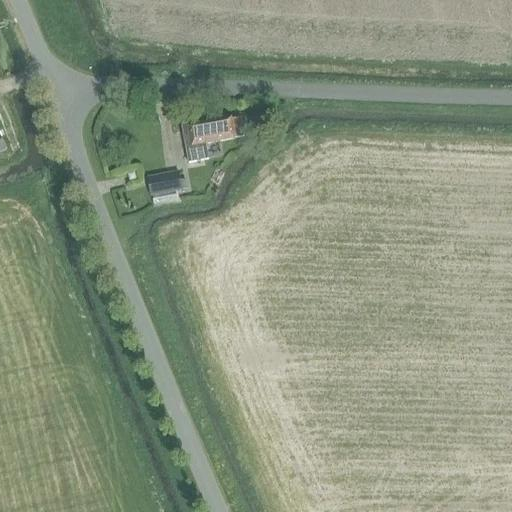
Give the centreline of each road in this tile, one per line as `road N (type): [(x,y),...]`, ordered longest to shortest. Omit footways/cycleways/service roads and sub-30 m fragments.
road 1 (unclassified): [(511,98),(118,86),(55,100)]
road 2 (tertiary): [(218,511),(55,100)]
